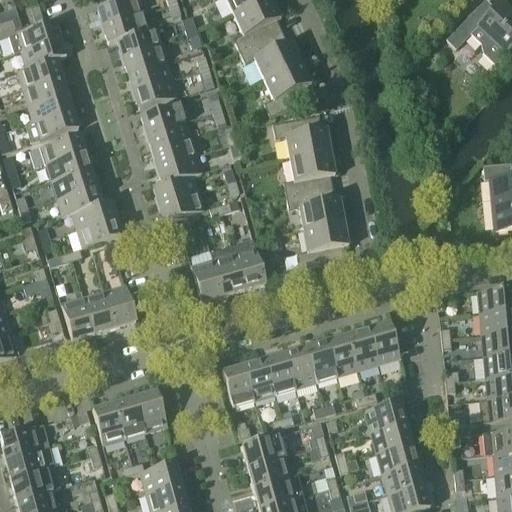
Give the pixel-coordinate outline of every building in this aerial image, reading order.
[(164,0),(168,11),(176,8),(173,0),(164,0)] [(222,0),(232,20),(270,2),(268,0),(211,0),(213,4),(222,0)] [(96,13),(102,31),(140,19),(135,1),(96,13)] [(232,44),(238,57),(276,39),(270,28),(280,24),(270,2),(232,20),(241,39),(232,44)] [(176,8),(168,11),(171,22),(179,20),(176,8)] [(480,48),(483,59),(493,68),(492,69),(493,70),(511,50),(511,21),(499,8),(487,19),(479,10),(445,44),(454,54),(470,38),(480,48)] [(29,13),(33,27),(42,24),(37,10),(29,13)] [(107,49),(117,46),(116,45),(146,36),(140,19),(102,31),(107,49)] [(191,22),(181,25),(186,43),(189,42),(197,39),(191,22)] [(11,24),(0,27),(0,37),(13,33),(11,24)] [(13,59),(21,56),(59,44),(54,27),(7,41),(13,59)] [(117,46),(122,63),(160,51),(155,33),(146,36),(116,45),(117,46)] [(197,39),(189,42),(192,53),(200,51),(197,39)] [(253,65),(263,85),(300,67),(290,46),(281,50),(276,39),(238,57),(244,69),(253,65)] [(21,56),(26,73),(26,74),(56,64),(56,65),(65,62),(59,44),(21,56)] [(122,63),(127,80),(166,68),(160,51),(122,63)] [(196,64),(199,76),(207,74),(204,62),(196,64)] [(17,76),(22,94),(61,82),(56,65),(56,64),(26,74),(26,73),(17,76)] [(300,67),(263,85),(272,105),(262,109),(269,123),(307,105),(301,93),(310,89),(300,67)] [(127,80),(133,97),(171,85),(166,68),(127,80)] [(207,74),(199,76),(205,93),(213,91),(207,74)] [(22,94),(28,111),(66,99),(61,82),(22,94)] [(171,85),(133,97),(138,115),(177,103),(171,85)] [(207,100),(212,118),(220,115),(215,97),(207,100)] [(28,111),(33,128),(72,116),(66,99),(28,111)] [(140,121),(145,138),(184,126),(178,109),(140,121)] [(220,115),(212,118),(216,129),(224,127),(220,115)] [(72,116),(33,128),(39,146),(77,134),(72,116)] [(284,143),(288,165),(329,157),(325,133),(315,135),(312,122),(271,130),(274,145),(284,143)] [(422,132),(430,141),(438,134),(430,125),(422,132)] [(145,138),(151,156),(189,144),(184,126),(145,138)] [(225,139),(229,150),(237,148),(233,136),(225,139)] [(3,137),(0,138),(0,156),(0,158),(8,155),(3,137)] [(40,152),(46,170),(85,157),(79,140),(40,152)] [(151,156),(156,173),(195,161),(189,144),(151,156)] [(237,148),(229,150),(232,162),(240,159),(237,148)] [(46,170),(51,187),(90,175),(85,157),(46,170)] [(282,188),(285,202),(326,194),(324,182),(334,180),(329,157),(288,165),(293,186),(282,188)] [(2,164),(8,182),(16,179),(10,161),(2,164)] [(156,173),(161,189),(162,190),(191,181),(200,179),(195,161),(156,173)] [(511,181),(511,182),(510,168),(482,171),(483,185),(489,185),(494,235),(511,233),(511,181)] [(51,187),(57,204),(95,192),(90,175),(51,187)] [(222,177),(226,189),(234,186),(231,175),(222,177)] [(16,179),(8,182),(11,193),(19,191),(16,179)] [(152,192),(158,210),(196,198),(191,181),(162,190),(161,189),(152,192)] [(234,186),(226,189),(230,200),(238,198),(234,186)] [(62,222),(71,219),(71,218),(101,209),(101,208),(95,192),(57,204),(62,222)] [(0,195),(0,206),(8,204),(5,194),(0,195)] [(298,214),(302,235),(343,228),(338,204),(328,206),(326,194),(285,202),(288,216),(298,214)] [(196,198),(158,210),(163,228),(202,216),(196,198)] [(15,204),(18,216),(26,213),(23,202),(15,204)] [(8,204),(0,206),(0,211),(2,217),(12,214),(8,204)] [(240,204),(218,211),(220,219),(237,214),(236,211),(241,209),(240,204)] [(71,219),(76,235),(115,223),(110,205),(101,208),(101,209),(71,218),(71,219)] [(220,219),(218,211),(208,214),(210,222),(220,219)] [(26,213),(18,216),(22,227),(30,225),(26,213)] [(115,223),(76,235),(82,253),(121,241),(115,223)] [(178,230),(180,238),(191,235),(188,227),(178,230)] [(343,228),(302,235),(306,257),(296,259),(299,274),(340,266),(337,253),(347,251),(343,228)] [(19,235),(22,245),(32,242),(29,232),(19,235)] [(37,235),(41,247),(49,244),(45,233),(37,235)] [(32,242),(22,245),(26,255),(35,252),(32,242)] [(49,244),(41,247),(44,258),(52,256),(49,244)] [(252,245),(230,251),(243,295),(265,289),(252,245)] [(115,259),(112,250),(102,253),(105,262),(115,259)] [(209,257),(211,265),(222,301),(243,295),(230,251),(209,257)] [(78,254),(68,258),(71,266),(81,263),(78,254)] [(71,266),(68,258),(59,261),(61,269),(71,266)] [(222,301),(211,265),(190,271),(200,308),(222,301)] [(32,276),(35,286),(45,283),(42,273),(32,276)] [(313,275),(299,277),(301,286),(315,283),(313,275)] [(45,283),(35,286),(22,290),(25,301),(48,293),(45,283)] [(124,290),(103,297),(113,333),(135,327),(124,290)] [(511,293),(476,297),(478,319),(511,316),(511,293)] [(103,297),(82,303),(93,339),(113,333),(103,297)] [(432,303),(435,313),(443,311),(440,301),(432,303)] [(93,339),(82,303),(60,309),(71,346),(93,339)] [(45,317),(48,327),(58,324),(55,314),(45,317)] [(511,316),(478,319),(480,341),(511,337),(511,316)] [(0,319),(0,342),(10,339),(4,319),(0,319)] [(58,324),(48,327),(51,338),(61,335),(58,324)] [(388,328),(367,334),(377,370),(399,364),(388,328)] [(367,334),(346,340),(357,376),(377,370),(367,334)] [(439,334),(440,345),(449,344),(448,334),(439,334)] [(511,337),(480,341),(482,362),(511,359),(511,337)] [(10,339),(0,342),(0,365),(17,361),(10,339)] [(346,340),(325,346),(336,382),(357,376),(346,340)] [(449,344),(440,345),(441,355),(450,354),(449,344)] [(325,346),(304,352),(315,388),(336,382),(325,346)] [(304,352),(284,358),(294,395),(315,388),(304,352)] [(284,358),(263,364),(274,401),(294,395),(284,358)] [(511,359),(482,362),(484,384),(511,381),(511,359)] [(263,364),(242,370),(253,407),(274,401),(263,364)] [(253,407),(242,370),(221,377),(231,413),(253,407)] [(443,377),(444,388),(453,387),(452,377),(443,377)] [(511,381),(484,384),(486,405),(511,402),(511,381)] [(453,387),(444,388),(445,398),(454,397),(453,387)] [(395,392),(397,401),(407,398),(405,390),(395,392)] [(155,396),(134,402),(144,438),(166,432),(155,396)] [(374,398),(364,401),(366,409),(376,407),(374,398)] [(366,409),(364,401),(354,403),(356,412),(366,409)] [(134,402),(113,408),(124,444),(144,438),(134,402)] [(511,402),(486,405),(478,406),(480,429),(511,425),(511,402)] [(363,416),(369,438),(405,428),(399,406),(363,416)] [(124,444),(113,408),(91,415),(102,451),(124,444)] [(332,409),(322,412),(324,421),(334,418),(332,409)] [(324,421),(322,412),(312,415),(314,424),(324,421)] [(85,416),(77,419),(80,429),(88,427),(85,416)] [(447,421),(449,432),(458,431),(456,420),(447,421)] [(291,421),(281,423),(283,432),(293,429),(291,421)] [(283,432),(281,423),(270,426),(273,435),(283,432)] [(337,435),(334,424),(325,427),(328,437),(337,435)] [(369,438),(375,459),(411,449),(405,428),(369,438)] [(0,441),(0,449),(4,464),(48,452),(42,430),(34,432),(0,441)] [(249,441),(247,433),(237,436),(239,444),(249,441)] [(484,461),(492,460),(511,458),(511,435),(481,438),(484,461)] [(241,450),(247,472),(283,462),(277,440),(241,450)] [(314,442),(317,453),(325,450),(323,440),(314,442)] [(449,441),(450,452),(460,451),(458,440),(449,441)] [(375,459),(380,480),(417,470),(411,449),(375,459)] [(87,453),(90,463),(98,460),(95,450),(87,453)] [(325,450),(317,453),(319,463),(328,460),(325,450)] [(4,464),(10,485),(54,472),(48,452),(4,464)] [(316,453),(308,455),(311,465),(319,463),(316,453)] [(173,462),(171,454),(161,457),(163,465),(173,462)] [(334,459),(337,469),(345,467),(343,457),(334,459)] [(511,458),(492,460),(494,482),(511,479),(511,458)] [(98,460),(90,463),(93,473),(101,471),(98,460)] [(247,472),(252,493),(289,483),(283,462),(247,472)] [(345,467),(337,469),(340,479),(348,477),(345,467)] [(133,479),(139,478),(144,477),(141,468),(131,471),(133,479)] [(139,478),(145,500),(181,490),(175,468),(144,477),(139,478)] [(380,480),(386,501),(423,491),(417,470),(380,480)] [(123,482),(133,479),(131,471),(121,474),(123,482)] [(10,485),(15,505),(52,495),(59,493),(54,472),(10,485)] [(453,475),(454,485),(463,485),(462,474),(453,475)] [(511,479),(494,482),(496,503),(511,501),(511,479)] [(252,493),(257,511),(263,511),(302,501),(297,481),(289,483),(252,493)] [(325,484),(328,494),(337,492),(334,481),(325,484)] [(463,485),(454,485),(455,496),(464,495),(463,485)] [(145,500),(147,511),(181,511),(187,511),(181,490),(145,500)] [(428,511),(423,491),(386,501),(389,511),(428,511)] [(337,492),(328,494),(331,504),(340,502),(337,492)] [(15,505),(17,511),(56,511),(52,495),(15,505)] [(88,497),(90,507),(99,505),(96,495),(88,497)] [(104,500),(107,510),(116,508),(113,498),(104,500)] [(345,501),(348,511),(357,509),(354,499),(345,501)] [(263,511),(305,511),(302,501),(263,511)] [(511,511),(511,501),(496,503),(496,511),(511,511)]
